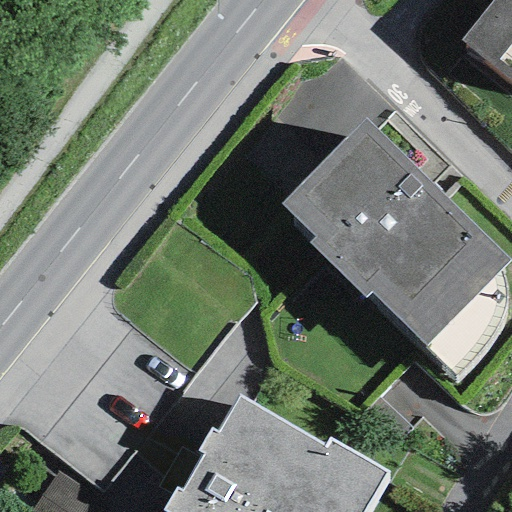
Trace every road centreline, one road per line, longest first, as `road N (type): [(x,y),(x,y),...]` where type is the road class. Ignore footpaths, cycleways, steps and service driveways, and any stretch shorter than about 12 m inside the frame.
road 1 (secondary): [(0,331),(260,0)]
road 2 (residential): [(511,191),(315,0)]
road 3 (residential): [(0,207),(155,0)]
road 4 (residential): [(449,511),(511,409)]
